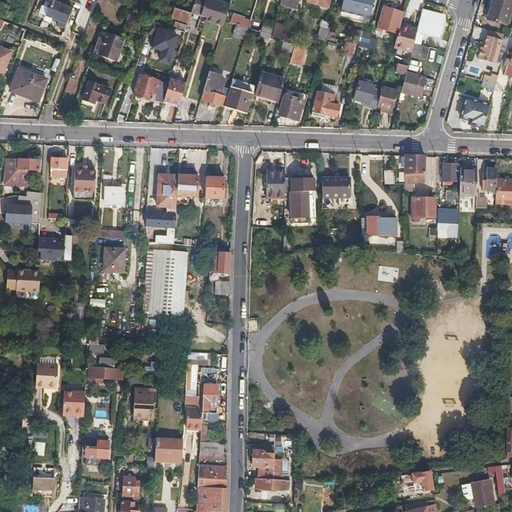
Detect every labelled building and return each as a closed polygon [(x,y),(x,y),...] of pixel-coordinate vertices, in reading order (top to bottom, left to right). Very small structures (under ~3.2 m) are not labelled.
[(72,10),(46,0),(43,8),(49,10),(46,18),(58,22),(57,27),(65,30),(72,10)] [(214,0),(195,0),(191,14),(193,14),(194,15),(201,17),(206,19),(224,25),(225,22),(227,14),(230,5),(214,0)] [(345,0),(342,11),(369,18),(373,0),(345,0)] [(511,0),(493,0),(488,18),(507,24),(511,8),(511,0)] [(383,7),(377,28),(398,34),(404,13),(383,7)] [(171,18),(188,24),(191,14),(175,8),(171,18)] [(442,17),(422,12),(418,29),(438,34),(442,17)] [(195,35),(201,17),(194,15),(193,14),(188,33),(195,35)] [(261,33),(262,33),(271,36),(274,27),(263,24),(261,33)] [(317,39),(327,41),(330,27),(320,24),(317,39)] [(233,36),(245,40),(248,29),(236,25),(233,36)] [(418,30),(401,25),(394,48),(412,53),(414,43),(417,31),(418,30)] [(147,56),(168,63),(178,34),(157,27),(147,56)] [(354,43),(359,44),(362,32),(355,30),(351,43),(354,43)] [(482,47),(478,58),(496,64),(504,34),(489,30),(484,47),(482,47)] [(414,43),(421,45),(424,33),(417,31),(414,43)] [(116,60),(123,40),(101,32),(94,52),(116,60)] [(359,44),(359,47),(368,49),(368,48),(371,37),(372,34),(362,32),(359,44)] [(258,44),(268,47),(270,38),(271,36),(262,33),(258,44)] [(280,41),(283,42),(294,44),(296,37),(281,34),(280,41)] [(371,37),(368,48),(374,50),(377,39),(371,37)] [(281,49),(293,52),(295,45),(294,44),(283,42),(281,49)] [(351,43),(346,42),(344,52),(351,54),(354,43),(351,43)] [(293,52),(290,63),(302,66),(307,46),(295,43),(295,45),(293,52)] [(426,59),(429,47),(421,45),(414,43),(412,53),(411,55),(426,59)] [(0,48),(0,71),(3,73),(11,52),(0,48)] [(406,75),(406,73),(408,66),(398,64),(396,72),(406,75)] [(19,70),(11,91),(39,102),(47,80),(19,70)] [(256,95),(279,101),(285,80),(262,73),(256,95)] [(406,75),(401,92),(420,97),(425,78),(406,73),(406,75)] [(484,73),(479,87),(500,94),(504,79),(484,73)] [(134,94),(163,104),(164,101),(169,85),(140,76),(134,94)] [(164,101),(180,106),(186,84),(171,80),(169,85),(164,101)] [(226,103),(225,107),(247,114),(256,87),(233,80),(227,101),(226,103)] [(369,107),(376,109),(377,107),(382,89),(375,87),(375,85),(359,80),(353,100),(369,105),(369,107)] [(325,81),(322,93),(334,96),(337,84),(325,81)] [(89,82),(83,100),(94,104),(95,100),(105,104),(110,90),(89,82)] [(206,83),(204,91),(205,91),(202,101),(223,107),(224,102),(226,103),(227,101),(220,99),(221,95),(215,93),(217,87),(206,83)] [(382,89),(377,107),(382,109),(391,111),(397,91),(383,87),(382,89)] [(204,91),(197,89),(193,103),(200,105),(204,91)] [(318,92),(312,116),(325,119),(326,114),(336,117),(339,107),(332,105),(334,96),(322,93),(318,92)] [(284,97),(279,114),(298,119),(301,109),(302,108),(303,103),(284,97)] [(490,105),(469,99),(467,107),(464,106),(461,117),(474,121),(473,125),(483,127),(489,106),(490,105)] [(423,157),(403,156),(403,183),(413,183),(423,183),(423,157)] [(20,159),(18,159),(17,181),(18,181),(18,184),(29,185),(30,174),(34,170),(39,170),(40,157),(30,157),(30,160),(20,159)] [(17,181),(18,159),(8,158),(6,180),(17,181)] [(50,177),(65,178),(65,159),(51,158),(50,177)] [(456,165),(442,165),(442,185),(451,185),(451,183),(456,183),(456,165)] [(495,179),(495,169),(486,168),(486,178),(482,177),(482,185),(485,185),(485,191),(494,191),(495,179)] [(95,171),(89,171),(81,170),(74,170),(72,199),(94,200),(95,171)] [(283,198),(283,170),(265,170),(265,197),(283,198)] [(392,170),(382,170),(382,183),(392,183),(392,170)] [(476,170),(459,170),(458,192),(458,195),(475,196),(476,170)] [(176,195),(177,175),(157,174),(155,206),(175,207),(176,195)] [(197,177),(177,175),(176,195),(196,196),(197,177)] [(222,177),(206,176),(205,196),(221,197),(222,177)] [(348,178),(321,177),(321,197),(348,197),(348,178)] [(511,179),(495,179),(494,191),(494,203),(511,203),(511,179)] [(58,194),(66,195),(67,184),(58,184),(58,194)] [(104,203),(121,204),(122,188),(104,187),(104,203)] [(314,207),(313,191),(290,191),(290,216),(308,216),(308,207),(314,207)] [(458,192),(447,191),(446,201),(452,202),(452,200),(458,200),(458,195),(458,192)] [(7,215),(7,224),(38,227),(41,194),(26,192),(26,197),(21,196),(20,207),(9,207),(8,215),(7,215)] [(433,218),(433,198),(415,198),(415,206),(411,206),(411,220),(418,220),(419,218),(433,218)] [(481,198),(475,198),(475,208),(485,208),(485,201),(481,202),(481,198)] [(456,210),(437,209),(437,231),(447,231),(447,238),(456,238),(456,210)] [(367,217),(367,234),(394,234),(394,217),(367,217)] [(70,237),(75,237),(76,221),(64,221),(63,237),(70,237)] [(100,233),(100,238),(123,239),(123,231),(100,230),(100,233)] [(40,238),(39,259),(63,260),(64,242),(59,242),(59,239),(40,238)] [(210,272),(229,273),(230,252),(222,252),(219,252),(219,248),(210,247),(210,251),(210,272)] [(102,271),(122,272),(123,250),(104,249),(102,271)] [(185,254),(146,250),(144,279),(142,312),(155,313),(155,317),(170,318),(169,315),(181,315),(183,292),(185,254)] [(397,282),(399,268),(379,266),(378,280),(397,282)] [(5,269),(4,289),(14,290),(15,270),(5,269)] [(14,290),(37,291),(38,280),(38,271),(15,270),(14,290)] [(444,276),(429,277),(430,301),(445,300),(444,276)] [(215,292),(229,293),(229,279),(215,279),(215,292)] [(33,360),(31,384),(52,385),(54,361),(33,360)] [(96,378),(116,379),(117,369),(87,367),(87,378),(90,378),(90,380),(96,381),(96,378)] [(204,367),(203,397),(202,409),(201,422),(208,423),(210,423),(210,412),(216,413),(217,384),(211,384),(211,379),(205,379),(206,373),(211,373),(211,367),(204,367)] [(218,373),(211,373),(206,373),(205,379),(211,379),(211,384),(217,384),(218,373)] [(132,416),(150,417),(151,389),(134,388),(132,416)] [(28,392),(18,392),(17,418),(27,418),(28,392)] [(68,394),(67,417),(83,417),(84,394),(68,394)] [(201,422),(202,409),(187,408),(186,423),(201,424),(201,422)] [(201,429),(200,457),(223,458),(223,445),(207,445),(208,423),(201,422),(201,424),(201,429)] [(155,438),(154,457),(180,458),(182,431),(174,430),(173,439),(155,438)] [(87,436),(82,436),(81,452),(107,454),(107,436),(104,436),(104,432),(100,432),(100,436),(91,435),(90,436),(90,443),(87,442),(87,436)] [(35,453),(44,454),(45,443),(36,442),(35,453)] [(273,459),(273,444),(261,444),(261,450),(253,450),(252,468),(259,468),(259,476),(272,477),(273,459)] [(259,476),(255,476),(255,488),(287,489),(288,478),(281,478),(281,459),(273,459),(272,477),(259,476)] [(199,465),(199,466),(198,483),(198,488),(200,488),(201,484),(223,485),(224,467),(199,465)] [(33,478),(33,488),(33,489),(40,489),(45,489),(53,489),(53,478),(54,468),(33,468),(33,478)] [(432,488),(429,470),(427,470),(411,473),(411,474),(394,476),(394,484),(412,481),(414,491),(432,488)] [(496,476),(498,493),(504,492),(502,475),(496,476)] [(139,488),(139,480),(133,480),(133,476),(122,476),(121,488),(133,488),(139,488)] [(471,507),(492,503),(488,480),(467,484),(471,507)] [(193,511),(204,511),(204,510),(205,510),(206,496),(212,496),(212,492),(225,493),(225,488),(211,488),(200,488),(198,488),(198,491),(197,509),(193,511)] [(101,493),(79,492),(79,494),(78,510),(101,511),(101,493)] [(205,510),(224,510),(225,493),(212,492),(212,496),(206,496),(205,510)] [(137,511),(138,511),(131,511),(132,501),(129,501),(129,500),(120,500),(119,511),(137,511)]
